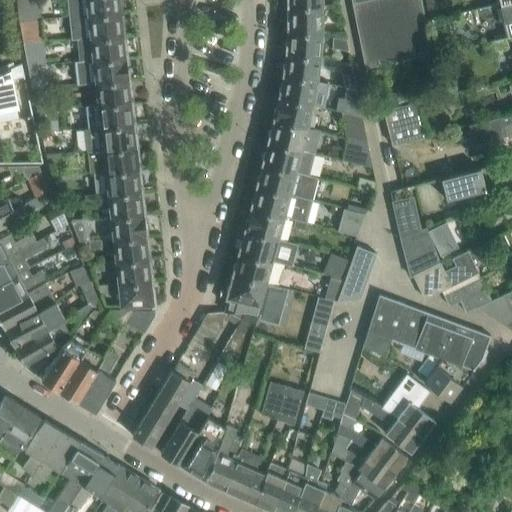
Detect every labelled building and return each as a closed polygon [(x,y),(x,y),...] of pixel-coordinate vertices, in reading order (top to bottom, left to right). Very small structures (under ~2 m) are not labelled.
[(14,0),(19,21),(41,20),(38,0),(14,0)] [(119,0),(118,0),(66,0),(69,17),(121,13),(121,10),(122,9),(121,2),(119,0)] [(350,0),(365,68),(431,54),(420,0),(350,0)] [(511,0),(500,3),(508,39),(511,37),(511,0)] [(322,34),(322,5),(288,7),(289,16),(286,19),(287,25),(288,25),(288,30),(322,34)] [(122,22),(121,13),(69,17),(71,40),(77,39),(123,36),(123,31),(125,30),(124,24),(122,22)] [(30,21),(19,21),(23,44),(35,43),(30,21)] [(322,36),(322,34),(288,30),(288,40),(286,41),(284,47),(287,49),(286,53),(320,57),(322,36)] [(124,44),(123,36),(77,39),(79,61),(126,58),(125,55),(127,53),(127,46),(124,44)] [(347,51),(346,39),(337,38),(333,37),(332,49),(347,51)] [(46,62),(43,42),(35,43),(23,44),(28,66),(49,64),(48,63),(46,62)] [(317,80),(320,57),(286,53),(285,63),(283,63),(281,69),(284,72),(283,76),(317,81),(317,80)] [(127,67),(126,58),(79,61),(75,62),(77,84),(96,83),(129,80),(128,77),(130,75),(129,68),(127,67)] [(351,63),(340,60),(345,86),(346,86),(345,88),(357,91),(351,63)] [(0,161),(43,161),(22,63),(11,68),(0,73),(0,161)] [(50,85),(49,64),(28,66),(32,89),(50,85)] [(329,83),(317,80),(317,81),(283,76),(281,86),(279,86),(278,92),(280,95),(279,100),(312,105),(312,104),(324,107),(329,83)] [(130,89),(129,80),(96,83),(99,105),(130,102),(130,99),(132,97),(131,91),(130,89)] [(52,84),(50,85),(32,89),(36,107),(55,105),(52,84)] [(362,117),(357,91),(345,88),(344,98),(339,96),(336,109),(341,110),(341,112),(362,117)] [(307,126),(312,105),(279,100),(277,107),(275,108),(274,114),(275,116),(274,120),(307,127),(307,126)] [(425,135),(417,100),(383,109),(392,144),(425,135)] [(131,112),(130,102),(99,105),(86,106),(88,128),(133,125),(133,122),(135,120),(134,113),(131,112)] [(54,108),(37,111),(38,122),(55,120),(54,108)] [(368,145),(362,117),(341,112),(346,136),(348,137),(348,139),(368,145)] [(511,113),(469,124),(473,144),(511,133),(511,113)] [(269,143),(313,152),(319,129),(307,126),(307,127),(274,120),(272,129),(269,130),(268,136),(270,138),(269,143)] [(88,128),(86,129),(88,151),(136,147),(135,144),(138,142),(137,136),(134,134),(133,125),(88,128)] [(53,135),(42,137),(46,154),(57,152),(53,135)] [(373,167),(368,145),(348,139),(342,159),(373,167)] [(263,152),(262,158),(264,161),(262,166),(307,175),(313,152),(269,143),(266,152),(263,152)] [(136,147),(88,151),(91,174),(94,173),(139,170),(138,166),(140,165),(139,158),(137,157),(136,147)] [(47,155),(46,155),(47,162),(49,162),(60,161),(59,154),(47,155)] [(23,170),(22,165),(8,166),(12,175),(23,170)] [(39,165),(22,165),(23,170),(27,178),(41,170),(39,165)] [(312,200),(318,177),(307,175),(262,166),(260,176),(257,176),(255,183),(257,185),(256,187),(289,194),(312,200)] [(480,167),(441,178),(446,199),(486,188),(480,167)] [(139,170),(94,173),(97,196),(109,195),(141,193),(141,188),(142,187),(142,180),(140,179),(139,170)] [(375,182),(360,178),(357,187),(373,191),(375,182)] [(66,187),(57,187),(61,199),(63,199),(67,198),(66,187)] [(305,223),(312,200),(289,194),(256,187),(254,196),(251,197),(250,203),(252,206),(251,208),(284,217),(305,223)] [(142,201),(141,193),(109,195),(111,217),(143,214),(143,210),(145,209),(144,202),(142,201)] [(96,194),(84,195),(85,203),(97,202),(96,194)] [(39,195),(17,207),(21,215),(43,204),(39,195)] [(0,217),(14,210),(8,198),(0,202),(0,217)] [(348,203),(347,208),(365,213),(367,208),(348,203)] [(356,235),(365,213),(347,208),(344,207),(338,230),(356,235)] [(278,240),(284,217),(251,208),(248,218),(245,220),(244,225),(245,228),(245,231),(278,240)] [(0,229),(19,219),(14,210),(0,217),(0,229)] [(62,213),(50,220),(56,230),(64,226),(67,224),(62,213)] [(144,223),(143,214),(111,217),(114,240),(146,237),(146,233),(147,231),(147,225),(144,223)] [(400,233),(420,224),(418,215),(397,222),(400,233)] [(305,223),(297,222),(294,221),(292,229),(303,231),(305,223)] [(403,249),(430,238),(426,227),(400,236),(403,249)] [(297,245),(278,240),(245,231),(242,240),(240,241),(238,248),(239,250),(239,252),(272,261),(291,266),(297,245)] [(0,239),(0,261),(37,242),(36,240),(32,233),(14,242),(10,234),(0,239)] [(71,236),(60,242),(63,248),(74,243),(71,236)] [(24,257),(47,245),(43,237),(36,240),(37,242),(0,261),(0,282),(28,267),(29,266),(24,257)] [(149,247),(147,245),(146,237),(114,240),(116,262),(149,260),(148,256),(150,254),(149,247)] [(403,249),(406,261),(435,249),(430,238),(403,249)] [(101,239),(89,240),(90,248),(102,247),(101,239)] [(344,279),(340,278),(339,280),(345,281),(337,300),(360,297),(376,253),(357,245),(344,279)] [(413,274),(440,260),(435,249),(406,261),(410,275),(413,274)] [(445,270),(446,272),(452,285),(479,271),(468,249),(452,257),(456,264),(445,270)] [(266,283),(272,261),(239,252),(236,262),(233,264),(232,270),(233,271),(233,274),(266,283)] [(340,278),(347,258),(337,255),(331,275),(340,278)] [(150,268),(149,260),(116,262),(119,284),(151,282),(151,278),(153,276),(152,270),(150,268)] [(419,286),(446,272),(445,270),(440,260),(413,274),(419,286)] [(104,261),(92,262),(93,270),(104,269),(104,261)] [(82,265),(70,270),(77,285),(89,279),(82,265)] [(32,274),(28,267),(0,282),(0,303),(26,290),(26,289),(46,277),(42,270),(32,274)] [(424,298),(452,285),(446,272),(419,286),(424,298)] [(266,283),(233,274),(230,285),(227,286),(226,292),(227,294),(227,297),(228,297),(223,312),(228,311),(230,311),(246,310),(251,311),(256,313),(257,312),(260,313),(259,318),(278,323),(287,289),(266,283)] [(345,281),(339,280),(340,278),(331,275),(325,297),(337,300),(345,281)] [(480,276),(444,293),(449,305),(460,299),(486,288),(480,276)] [(99,301),(91,282),(90,280),(81,284),(88,302),(90,308),(93,304),(99,301)] [(152,291),(151,282),(119,284),(121,305),(153,304),(153,301),(155,299),(154,292),(152,291)] [(38,312),(56,302),(46,283),(0,307),(0,320),(5,330),(38,312)] [(108,285),(98,286),(101,293),(109,292),(108,285)] [(491,299),(486,288),(460,299),(466,311),(491,299)] [(511,290),(475,307),(511,330),(511,329),(511,290)] [(378,298),(367,334),(390,342),(392,338),(414,346),(414,348),(430,354),(473,370),(482,359),(490,335),(378,298)] [(58,325),(64,321),(63,320),(65,318),(56,302),(38,312),(5,330),(15,348),(58,325)] [(78,322),(89,309),(90,308),(88,302),(69,316),(78,322)] [(104,318),(108,310),(99,309),(97,311),(94,309),(89,314),(101,321),(104,318)] [(125,322),(131,311),(108,310),(104,318),(121,327),(124,321),(125,322)] [(237,325),(217,358),(229,365),(238,346),(250,318),(249,318),(251,311),(246,310),(241,318),(237,325)] [(241,318),(246,310),(230,311),(226,318),(237,325),(241,318)] [(154,316),(154,315),(154,311),(131,311),(125,322),(144,333),(154,316)] [(209,345),(228,311),(223,312),(206,313),(193,336),(209,345)] [(68,330),(64,321),(58,325),(15,348),(24,365),(33,373),(57,346),(53,338),(68,330)] [(310,327),(305,347),(319,351),(324,332),(310,327)] [(390,342),(367,334),(363,346),(373,351),(373,350),(385,355),(390,342)] [(59,391),(86,347),(71,337),(62,348),(54,357),(56,358),(44,373),(45,375),(42,380),(59,391)] [(104,358),(103,357),(86,347),(59,391),(77,401),(104,358)] [(95,413),(115,380),(106,375),(117,357),(107,350),(103,357),(104,358),(77,401),(95,413)] [(473,370),(430,354),(417,370),(419,372),(417,375),(450,400),(454,393),(457,393),(459,390),(459,388),(472,370),(473,370)] [(196,371),(178,360),(132,435),(151,447),(178,402),(187,408),(189,404),(190,404),(203,383),(193,377),(196,371)] [(407,372),(381,408),(397,417),(422,436),(434,421),(435,418),(431,415),(418,406),(430,390),(430,389),(412,375),(407,372)] [(284,396),(287,385),(270,380),(267,392),(284,396)] [(304,390),(287,385),(284,396),(278,417),(294,424),(304,390)] [(323,408),(327,397),(309,391),(306,403),(323,408)] [(0,432),(4,435),(23,406),(5,394),(0,402),(0,432)] [(359,396),(349,395),(346,402),(345,402),(342,412),(343,413),(356,419),(361,404),(391,424),(384,432),(410,452),(422,436),(397,417),(359,396)] [(342,412),(345,402),(327,397),(323,408),(321,415),(332,418),(334,414),(342,417),(343,413),(342,412)] [(178,464),(208,415),(190,404),(189,404),(187,408),(160,452),(178,464)] [(0,445),(15,455),(40,417),(23,406),(4,435),(0,441),(0,445)] [(230,409),(226,424),(238,428),(242,412),(230,409)] [(226,426),(225,426),(208,415),(178,464),(196,475),(205,481),(226,426)] [(34,474),(62,430),(44,419),(25,449),(32,453),(22,467),(34,474)] [(340,422),(336,434),(349,438),(355,443),(356,441),(370,452),(395,472),(407,456),(382,436),(375,444),(360,432),(340,422)] [(239,455),(238,454),(234,453),(232,457),(227,455),(230,449),(237,451),(243,437),(236,434),(238,428),(226,424),(225,426),(226,426),(205,481),(225,490),(239,455)] [(64,472),(82,442),(62,430),(34,474),(45,481),(54,466),(64,472)] [(49,511),(65,511),(101,454),(82,442),(64,472),(71,476),(49,511)] [(334,442),(331,451),(346,459),(345,460),(358,467),(361,470),(383,487),(395,472),(370,452),(364,459),(351,450),(350,451),(334,442)] [(253,503),(266,472),(257,468),(262,456),(247,449),(241,447),(238,454),(239,455),(225,490),(245,499),(253,503)] [(101,454),(65,511),(74,511),(79,505),(80,506),(90,489),(105,498),(123,468),(101,454)] [(334,511),(341,497),(361,470),(358,467),(345,460),(339,470),(341,471),(337,480),(339,481),(334,493),(324,489),(324,488),(312,511),(334,511)] [(271,510),(290,469),(271,461),(266,472),(253,503),(271,510)] [(120,511),(141,479),(123,468),(105,498),(110,501),(103,511),(120,511)] [(291,511),(306,480),(307,480),(308,477),(290,469),(271,510),(274,511),(291,511)] [(341,497),(334,511),(356,511),(357,511),(357,510),(348,507),(349,502),(352,503),(360,488),(373,498),(374,499),(383,487),(361,470),(341,497)] [(25,483),(5,471),(0,478),(0,482),(5,486),(21,496),(26,487),(23,486),(25,483)] [(312,511),(324,488),(324,489),(327,483),(315,478),(314,483),(307,480),(306,480),(291,511),(312,511)] [(143,511),(158,489),(141,479),(120,511),(143,511)] [(408,490),(408,491),(404,498),(415,501),(418,496),(420,494),(419,494),(421,489),(406,483),(404,482),(400,486),(408,490)] [(38,507),(21,496),(5,486),(4,487),(0,494),(0,501),(10,507),(6,511),(44,511),(38,508),(38,507)] [(44,498),(26,487),(21,496),(38,507),(44,498)] [(184,511),(188,506),(162,491),(149,511),(184,511)] [(389,511),(396,504),(389,498),(381,507),(377,511),(389,511)]
